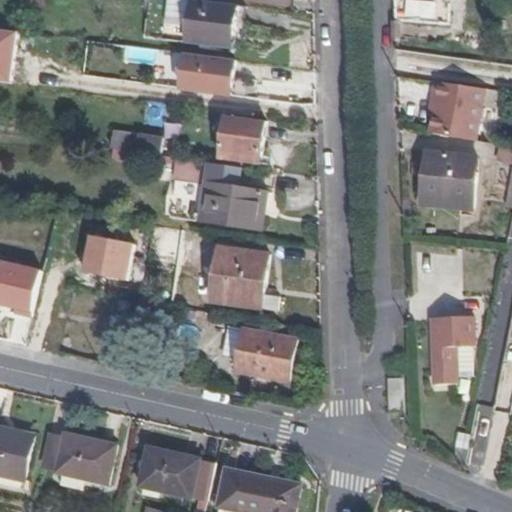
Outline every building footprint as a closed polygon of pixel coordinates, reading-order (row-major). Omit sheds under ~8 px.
[(190,26),(193,0),(170,0),(167,23),(190,26)] [(239,5),(195,0),(193,0),(190,26),(188,43),(233,49),(239,5)] [(452,1),(452,0),(395,0),(396,21),(402,21),(450,26),(452,1)] [(235,75),(237,61),(205,57),(200,92),(232,96),(235,75)] [(43,68),(26,66),(24,82),(41,85),(43,68)] [(235,75),(232,96),(240,97),(242,76),(235,75)] [(434,116),(439,83),(433,82),(428,116),(434,116)] [(488,90),(439,83),(434,116),(431,133),(477,142),(484,108),(488,90)] [(505,92),(488,90),(484,108),(503,111),(505,92)] [(267,123),(227,118),(222,159),(252,163),(253,157),(263,158),(267,123)] [(140,134),(114,130),(111,149),(137,153),(140,134)] [(165,139),(140,134),(137,153),(162,157),(165,139)] [(511,148),(500,146),(497,162),(502,163),(511,164),(511,176),(506,207),(511,208),(511,148)] [(481,156),(429,150),(423,201),(439,203),(438,207),(475,211),(481,156)] [(252,163),(262,165),(263,158),(253,157),(252,163)] [(175,180),(198,179),(197,158),(175,159),(175,180)] [(506,207),(511,176),(511,164),(502,163),(494,205),(506,207)] [(211,164),(203,222),(263,231),(268,194),(239,189),(242,169),(211,164)] [(63,225),(58,245),(75,249),(80,229),(63,225)] [(158,257),(191,260),(193,231),(160,228),(158,257)] [(266,295),(272,256),(221,249),(214,302),(264,309),(266,295)] [(266,295),(264,309),(279,311),(281,298),(266,295)] [(130,303),(120,301),(118,312),(128,314),(130,303)] [(197,313),(187,311),(186,318),(195,320),(197,313)] [(476,317),(433,318),(436,386),(460,385),(460,378),(459,348),(475,347),(477,347),(476,317)] [(241,360),(247,330),(232,327),(226,357),(241,360)] [(299,340),(247,330),(241,360),(238,373),(291,383),(299,340)] [(476,377),(475,347),(459,348),(460,378),(476,377)] [(391,377),(392,410),(403,410),(402,377),(391,377)] [(488,451),(491,405),(476,404),(473,450),(488,451)] [(0,474),(27,481),(35,443),(6,437),(7,430),(0,428),(0,474)] [(59,470),(67,438),(52,435),(45,466),(59,470)] [(59,470),(59,473),(109,485),(118,446),(67,435),(67,438),(59,470)] [(209,502),(217,464),(201,461),(201,460),(150,449),(142,487),(209,502)] [(296,511),(301,486),(229,472),(222,507),(244,511),(296,511)]
